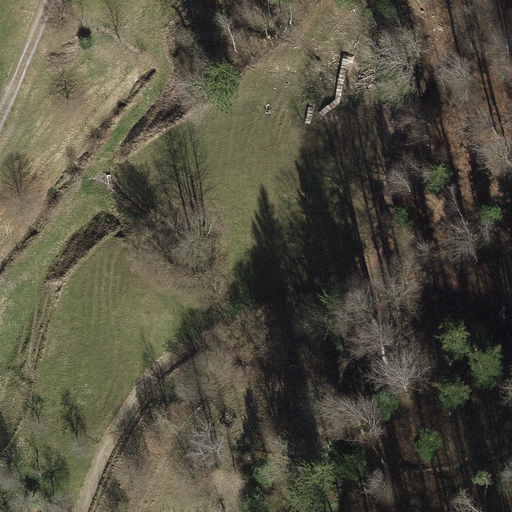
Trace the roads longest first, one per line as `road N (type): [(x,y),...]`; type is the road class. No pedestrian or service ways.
road 1 (track): [(383,263),(313,309),(221,333),(161,368),(107,440),(82,511)]
road 2 (track): [(465,0),(394,157),(383,263)]
road 3 (track): [(50,0),(0,126)]
